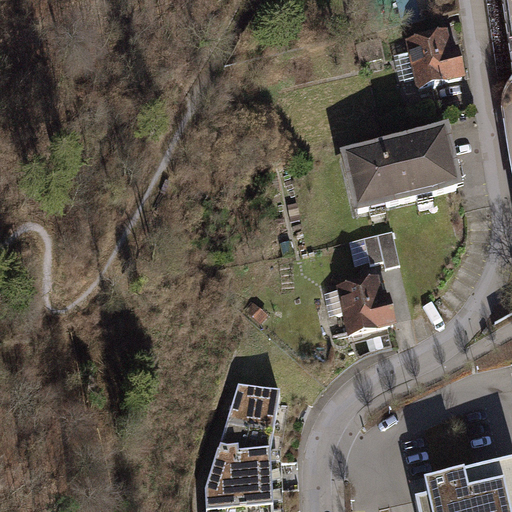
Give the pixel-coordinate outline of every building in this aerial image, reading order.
[(451,49),(447,33),(405,41),(409,57),(402,58),(407,80),(415,78),(417,90),(464,81),(457,48),(451,49)] [(375,38),(354,43),(359,65),(380,60),(375,38)] [(343,161),(357,218),(460,195),(447,137),(343,161)] [(397,268),(390,235),(364,240),(370,265),(382,262),(384,271),(397,268)] [(375,282),(336,291),(348,341),(394,330),(387,301),(380,302),(375,282)] [(275,511),(272,460),(283,397),(241,389),(207,500),(207,511),(275,511)] [(511,511),(511,485),(508,466),(425,484),(428,497),(416,499),(419,511),(511,511)]
